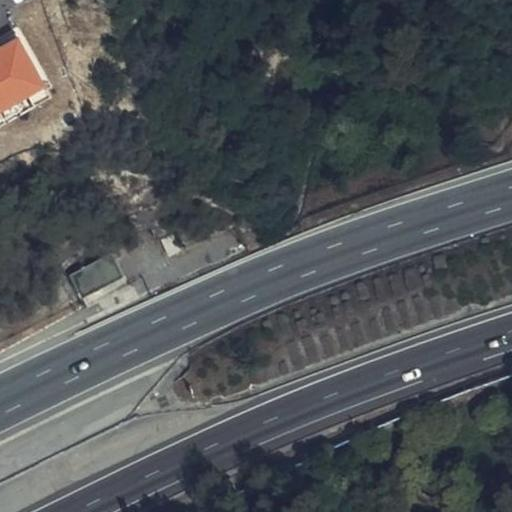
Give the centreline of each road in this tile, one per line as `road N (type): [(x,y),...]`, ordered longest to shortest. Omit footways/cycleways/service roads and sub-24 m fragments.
road 1 (motorway): [(511,194),(166,323),(0,401)]
road 2 (motorway): [(77,511),(266,424),(511,331)]
